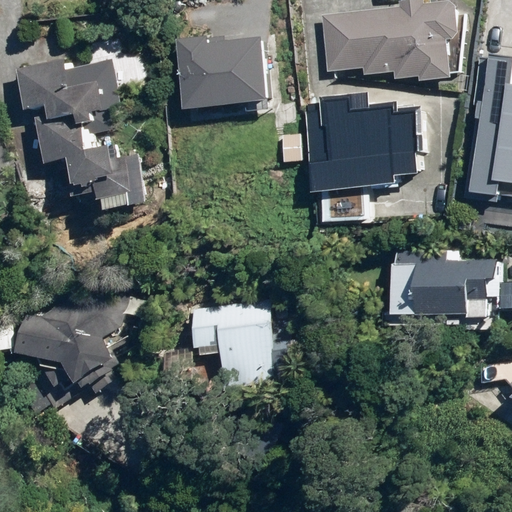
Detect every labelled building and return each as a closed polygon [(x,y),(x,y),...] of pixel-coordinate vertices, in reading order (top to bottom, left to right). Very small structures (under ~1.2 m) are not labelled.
[(405,8),(325,18),(333,72),(368,68),(369,76),(399,72),(400,81),(423,77),(424,85),(458,81),(453,41),(461,40),(467,35),(465,5),(454,1),(430,4),(429,0),(413,0),(404,1),(405,8)] [(215,38),(185,42),(192,111),(277,102),(270,41),(228,45),(228,38),(216,39),(215,38)] [(511,61),(482,57),(477,102),(487,104),(474,197),(502,200),(505,181),(511,181),(511,61)] [(72,59),(23,70),(32,113),(56,107),(58,118),(42,121),(51,162),(77,157),(85,192),(102,188),(106,204),(110,203),(113,214),(156,205),(144,152),(122,157),(120,145),(97,150),(94,138),(120,132),(116,110),(127,108),(117,60),(74,70),(72,59)] [(376,95),(326,100),(327,105),(310,107),(319,195),(405,186),(405,179),(427,177),(425,155),(433,154),(429,110),(405,112),(404,104),(377,107),(376,95)] [(465,250),(403,252),(404,267),(399,267),(401,318),(474,316),(474,322),(497,321),(497,313),(511,312),(511,284),(506,284),(505,260),(466,261),(465,250)] [(48,316),(49,318),(32,315),(25,354),(75,363),(91,387),(129,363),(114,338),(138,323),(116,286),(88,303),(82,294),(48,316)] [(207,357),(228,354),(233,391),(288,383),(276,297),(195,308),(201,351),(206,351),(207,357)] [(274,469),(283,439),(243,427),(234,457),(274,469)]
